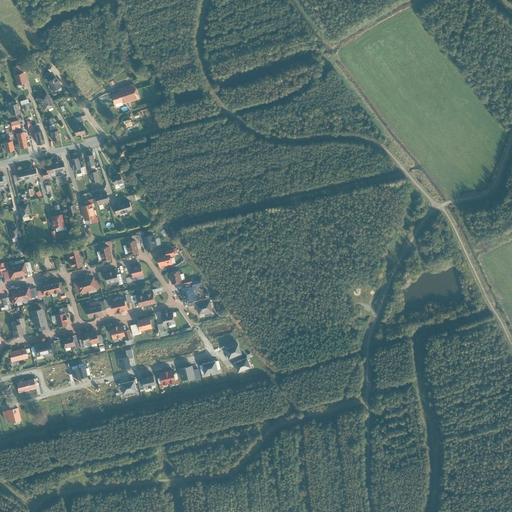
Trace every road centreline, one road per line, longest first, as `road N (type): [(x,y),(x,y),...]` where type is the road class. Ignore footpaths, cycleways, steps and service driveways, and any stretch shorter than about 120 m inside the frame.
road 1 (residential): [(0,379),(37,371),(47,394),(205,354),(211,348),(194,326)]
road 2 (residential): [(67,276),(143,258),(176,302)]
